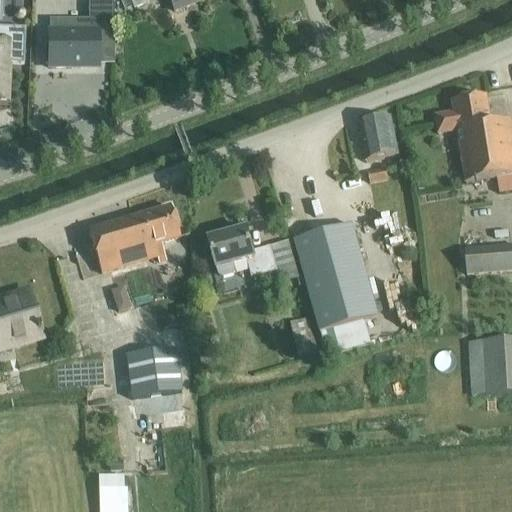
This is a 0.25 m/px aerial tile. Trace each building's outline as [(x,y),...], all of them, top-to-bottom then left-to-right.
[(120,0),(125,12),(134,8),(134,9),(146,5),(144,0),(120,0)] [(169,0),(175,13),(189,7),(188,3),(196,0),(169,0)] [(50,31),(47,31),(47,72),(99,72),(99,66),(99,42),(114,42),(114,3),(89,3),(89,21),(50,21),(50,31)] [(0,103),(11,104),(12,65),(25,66),(26,29),(0,28),(0,103)] [(455,114),(436,118),(439,137),(450,135),(458,134),(466,186),(498,181),(500,196),(511,194),(511,129),(511,123),(492,126),(487,98),(453,103),(455,114)] [(398,158),(395,139),(391,120),(358,126),(362,146),(365,164),(398,158)] [(372,187),(388,183),(386,172),(370,175),(372,187)] [(179,239),(176,228),(170,209),(88,233),(94,252),(101,275),(158,259),(160,266),(166,264),(160,245),(179,239)] [(295,243),(300,262),(319,335),(323,337),(329,359),(372,347),(365,323),(378,319),(353,227),(295,243)] [(209,242),(219,278),(223,281),(233,279),(236,274),(235,272),(236,272),(235,267),(247,264),(251,280),(277,273),(270,248),(253,253),(247,231),(209,242)] [(466,277),(511,273),(511,247),(464,252),(466,277)] [(127,287),(113,292),(120,314),(134,309),(127,287)] [(0,301),(0,352),(42,340),(36,317),(30,298),(3,306),(2,301),(0,301)] [(189,306),(175,308),(176,318),(190,317),(189,306)] [(511,398),(511,342),(468,344),(471,401),(511,398)] [(129,356),(134,398),(183,392),(178,350),(129,356)] [(123,462),(109,462),(109,473),(123,473),(123,462)] [(97,479),(99,511),(116,511),(128,510),(127,492),(124,492),(124,478),(97,479)]
